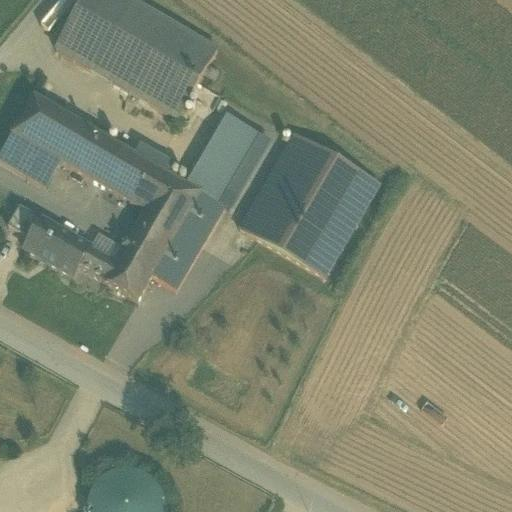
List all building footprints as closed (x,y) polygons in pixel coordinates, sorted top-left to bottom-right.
[(216,55),(120,0),(86,0),(55,55),(177,124),(216,55)] [(186,189),(33,100),(0,157),(0,162),(46,189),(60,165),(143,213),(113,265),(42,224),(41,225),(30,245),(23,255),(71,283),(78,272),(101,286),(101,287),(136,307),(151,282),(174,296),(224,210),(218,207),(258,138),(227,119),(186,189)] [(293,138),(237,234),(325,285),(381,189),(293,138)] [(19,212),(7,232),(30,245),(41,225),(19,212)] [(105,480),(95,488),(88,499),(85,511),(84,511),(164,511),(165,511),(162,499),(154,487),(144,479),(131,475),(118,475),(105,480)]
